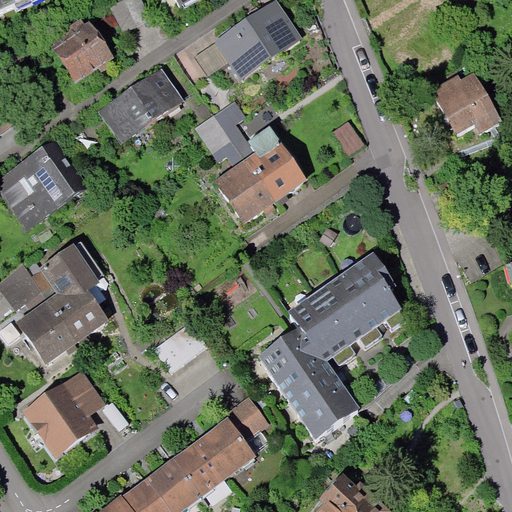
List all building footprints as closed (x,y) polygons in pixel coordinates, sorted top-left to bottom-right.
[(0,0),(0,20),(41,0),(0,0)] [(178,0),(186,13),(208,0),(178,0)] [(225,44),(247,79),(302,44),(280,9),(225,44)] [(92,24),(52,50),(79,91),(119,65),(92,24)] [(475,76),(433,98),(463,151),(504,129),(475,76)] [(162,78),(99,120),(121,152),(184,109),(162,78)] [(261,138),(234,104),(193,136),(220,170),(261,138)] [(61,146),(0,187),(0,194),(31,239),(94,195),(61,146)] [(260,162),(219,190),(246,230),(309,187),(286,153),(264,168),(260,162)] [(45,280),(62,303),(19,334),(51,378),(114,332),(91,301),(102,293),(76,257),(45,280)] [(303,340),(263,367),(319,450),(367,418),(333,368),(414,314),(379,263),(291,322),(303,340)] [(208,350),(193,328),(156,353),(171,375),(208,350)] [(106,411),(82,378),(25,420),(59,466),(101,435),(91,422),(106,411)] [(250,402),(229,417),(247,444),(269,429),(250,402)] [(231,425),(110,511),(196,511),(260,466),(231,425)] [(389,511),(352,478),(322,511),(389,511)]
